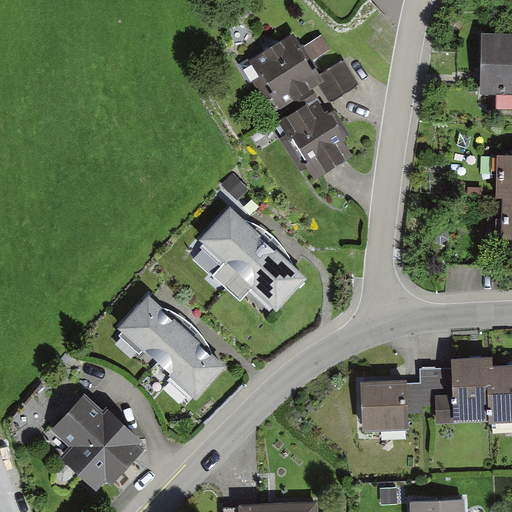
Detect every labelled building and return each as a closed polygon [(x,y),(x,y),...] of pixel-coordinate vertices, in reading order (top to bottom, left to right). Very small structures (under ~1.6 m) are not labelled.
[(511,33),(484,32),(482,94),(511,95),(511,33)] [(296,33),(254,59),(283,106),(317,85),(329,104),(359,85),(344,61),(322,75),(296,33)] [(305,105),(280,120),(317,178),(348,158),(341,146),(345,144),(324,111),(314,118),(305,105)] [(511,157),(497,157),(495,198),(503,199),(502,237),(511,237),(511,157)] [(307,275),(231,207),(203,238),(227,259),(214,275),(241,300),(253,286),(278,308),(307,275)] [(226,364),(149,292),(117,326),(194,399),(226,364)] [(498,356),(458,357),(459,394),(440,394),(441,422),(511,420),(511,366),(498,367),(498,356)] [(408,379),(365,379),(365,430),(408,430),(408,379)] [(104,408),(87,393),(53,431),(73,449),(66,457),(99,487),(109,477),(116,485),(148,449),(141,442),(145,437),(108,404),(104,408)] [(41,405),(19,406),(20,432),(43,431),(41,405)] [(467,511),(467,497),(412,498),(412,511),(467,511)] [(240,511),(317,511),(317,501),(241,504),(240,511)]
